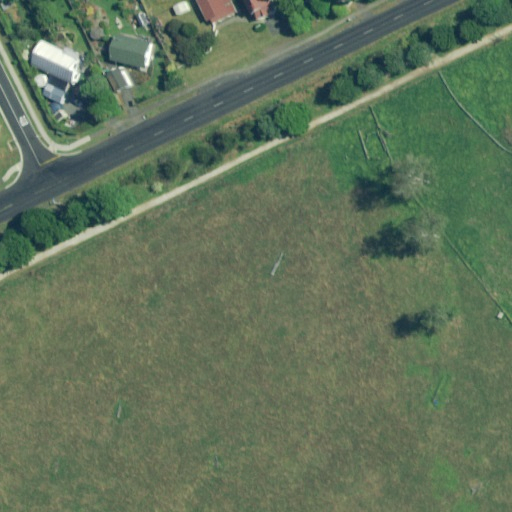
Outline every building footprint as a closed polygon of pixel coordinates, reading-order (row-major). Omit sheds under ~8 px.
[(193,8),(188,0),(177,6),(182,14),(193,8)] [(242,10),(237,0),(202,0),(215,24),(242,10)] [(283,5),(280,0),(251,0),(260,16),(283,5)] [(109,32),(102,24),(93,33),(100,40),(109,32)] [(157,41),(119,32),(113,59),(151,67),(157,41)] [(87,59),(48,40),(36,63),(57,73),(47,93),(66,102),(87,59)] [(133,85),(125,67),(113,72),(121,90),(133,85)]
